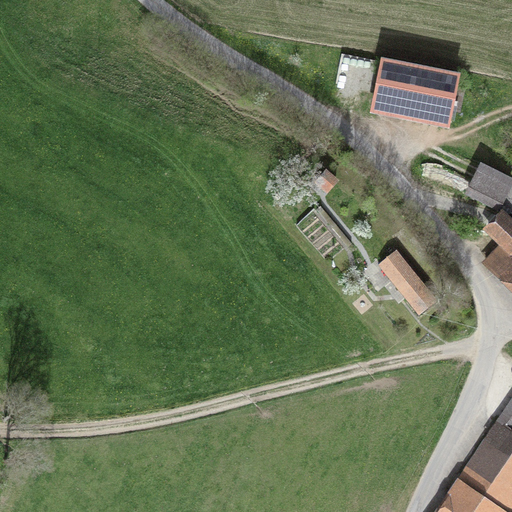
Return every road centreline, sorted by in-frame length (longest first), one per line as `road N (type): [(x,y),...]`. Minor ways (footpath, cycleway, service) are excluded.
road 1 (track): [(489,350),(442,348),(146,423),(91,431),(0,428)]
road 2 (residential): [(152,0),(174,23),(355,142),(424,206),(476,268),(490,335)]
road 3 (residential): [(490,335),(484,373),(430,511)]
road 4 (track): [(396,181),(401,156),(420,137),(477,135),(511,113)]
